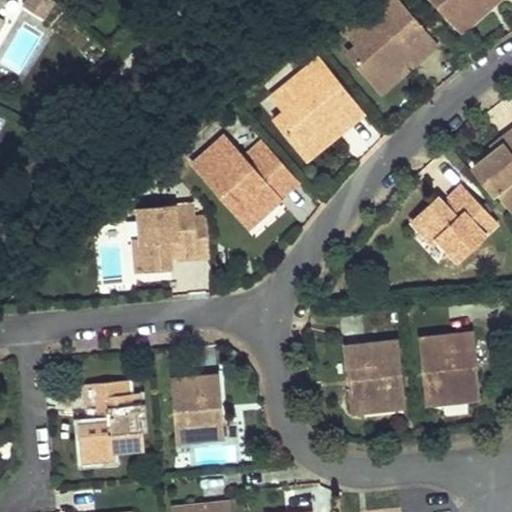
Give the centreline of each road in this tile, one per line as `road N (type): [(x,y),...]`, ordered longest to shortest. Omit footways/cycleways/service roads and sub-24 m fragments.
road 1 (residential): [(272,310),(25,330),(36,477),(0,509)]
road 2 (residential): [(511,59),(386,163),(272,310)]
road 3 (residential): [(272,310),(291,431),(316,460),(359,474),(490,465)]
